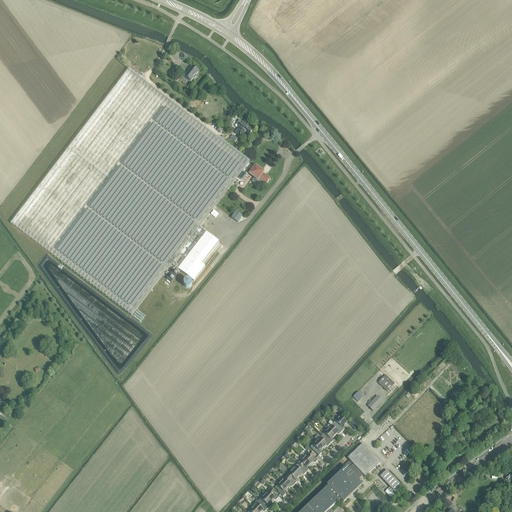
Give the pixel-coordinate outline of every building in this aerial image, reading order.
[(171,76),(178,68),(175,66),(169,74),(171,76)] [(192,67),(184,76),(191,81),(193,78),(194,79),(195,79),(196,77),(196,76),(195,76),(198,72),(192,67)] [(129,69),(12,224),(47,251),(132,315),(172,264),(195,282),(207,267),(203,265),(220,242),(200,227),(250,161),(134,73),(129,69)] [(240,127),(234,133),(238,136),(241,132),(248,137),(253,131),(243,123),(242,123),(239,121),(237,124),(240,127)] [(264,173),(256,167),(250,174),(258,180),(257,181),(261,184),(262,182),(266,185),(268,183),(269,182),(270,179),(263,174),(264,173)] [(243,172),(238,179),(242,182),(247,175),(243,172)] [(236,212),(231,218),(237,223),(242,217),(236,212)] [(173,270),(166,279),(171,282),(178,273),(173,270)] [(188,288),(193,284),(189,279),(183,283),(188,288)] [(388,392),(394,386),(385,378),(379,383),(388,392)] [(358,392),(353,398),(358,402),(363,397),(358,392)] [(373,411),(382,403),(377,398),(368,406),(373,411)] [(333,424),(342,432),(344,430),(343,429),(347,424),(340,417),(333,424)] [(327,430),(335,437),(338,434),(339,435),(342,432),(333,424),(327,430)] [(322,436),(330,444),(332,442),(331,441),(335,437),(327,430),(322,436)] [(316,442),(323,449),(327,445),(328,447),(330,444),(322,436),(320,437),(319,436),(316,436),(315,438),(314,440),(316,442)] [(320,453),(323,449),(316,442),(310,448),(319,456),(321,454),(320,453)] [(327,487),(301,511),(331,511),(330,510),(340,501),(343,504),(362,485),(357,479),(362,475),(364,477),(379,463),(362,445),(347,459),(352,465),(347,470),(345,468),(326,486),(327,487)] [(303,459),(311,466),(314,462),(315,463),(318,461),(309,453),(303,459)] [(297,465),(306,473),(308,471),(307,469),(311,466),(303,459),(297,465)] [(292,470),(299,478),(303,474),(304,475),(306,473),(297,465),(292,470)] [(286,476),(295,485),(297,482),(296,481),(299,478),(292,470),(286,476)] [(398,496),(404,489),(399,483),(387,471),(381,478),(398,496)] [(280,482),(288,490),(291,486),(292,487),(295,485),(286,476),(280,482)] [(284,493),(288,490),(280,482),(274,488),(278,492),(277,493),(282,497),(285,494),(284,493)] [(389,488),(385,492),(393,500),(397,496),(389,488)] [(264,496),(272,503),(275,499),(276,500),(279,498),(270,490),(264,496)] [(258,502),(267,510),(269,508),(268,507),(272,503),(264,496),(258,502)] [(449,507),(452,505),(447,500),(443,504),(447,509),(449,507)] [(253,508),(257,511),(262,511),(264,511),(265,511),(267,510),(258,502),(253,508)]
